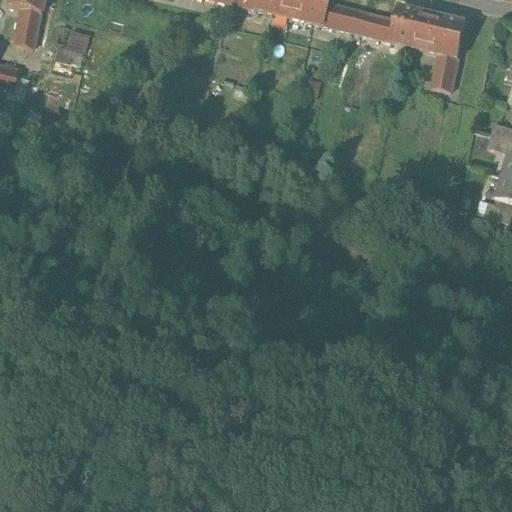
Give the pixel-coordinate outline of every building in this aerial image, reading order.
[(8,0),(8,1),(41,9),(42,9),(43,0),(8,0)] [(256,0),(224,0),(224,1),(255,9),(256,0)] [(329,0),(256,0),(255,9),(323,26),(324,25),(328,6),(329,0)] [(41,9),(22,4),(14,37),(33,41),(41,9)] [(359,13),(328,6),(324,25),(355,32),(359,13)] [(467,24),(399,8),(395,21),(391,41),(440,53),(459,57),(460,58),(467,24)] [(395,21),(364,14),(360,33),(391,41),(395,21)] [(69,20),(58,49),(86,59),(97,30),(69,20)] [(459,57),(440,53),(432,85),(451,89),(459,57)] [(19,62),(0,57),(0,77),(15,81),(19,62)] [(511,127),(493,122),(489,134),(511,140),(511,127)] [(511,140),(489,134),(486,145),(507,152),(511,153),(511,140)] [(511,153),(507,152),(500,174),(511,177),(511,153)] [(511,177),(500,174),(493,195),(495,196),(493,200),(493,201),(511,207),(511,205),(511,177)] [(511,207),(493,201),(493,200),(486,198),(482,211),(508,219),(511,207)]
